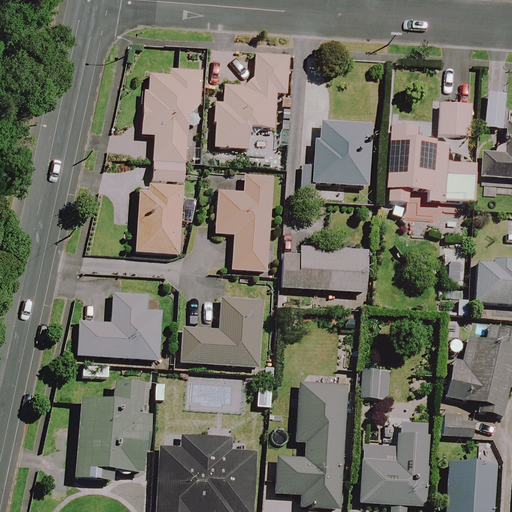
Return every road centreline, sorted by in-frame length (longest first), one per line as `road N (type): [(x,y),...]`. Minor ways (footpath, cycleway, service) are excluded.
road 1 (tertiary): [(0,390),(83,0)]
road 2 (residential): [(138,0),(511,24)]
